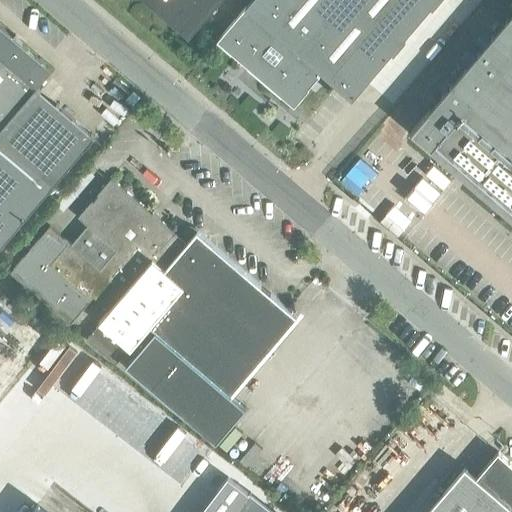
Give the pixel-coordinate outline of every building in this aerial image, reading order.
[(149,0),(190,35),(220,0),(149,0)] [(354,99),(438,0),(251,0),(220,37),(297,103),(323,73),(354,99)] [(511,12),(413,129),(511,213),(511,12)] [(0,248),(57,182),(97,136),(37,85),(52,68),(0,23),(0,248)] [(52,227),(13,272),(73,323),(96,295),(111,308),(100,320),(102,321),(87,338),(117,363),(131,346),(132,347),(152,324),(159,330),(128,366),(217,442),(248,406),(233,393),(299,316),(198,230),(188,242),(111,177),(98,193),(100,195),(94,201),(93,199),(79,216),(90,225),(73,244),(70,241),(52,227)] [(511,511),(511,459),(501,450),(479,476),(467,466),(427,511),(511,511)] [(278,511),(251,491),(234,511),(278,511)]
